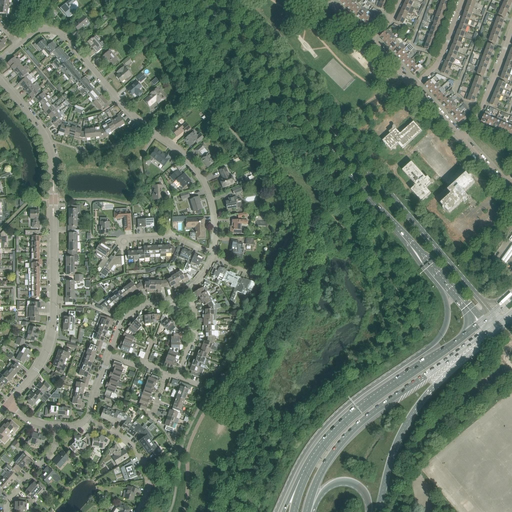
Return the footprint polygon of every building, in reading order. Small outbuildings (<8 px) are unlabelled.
[(69,0),(60,9),(67,17),(70,17),(76,12),(75,11),(76,10),(77,9),(77,8),(78,7),(78,5),(78,4),(77,3),(77,2),(76,1),(76,0),(69,0)] [(351,2),(347,7),(351,11),(356,6),(354,4),(355,2),(356,1),(355,0),(352,0),(351,2)] [(469,0),(467,6),(473,8),(475,2),(476,1),(473,0),(469,0)] [(379,8),(385,11),(387,5),(381,2),(379,8)] [(356,6),(351,11),(356,15),(361,10),(363,7),(358,3),(357,4),(356,6)] [(501,9),(508,11),(510,6),(504,3),(501,9)] [(405,4),(402,10),(408,13),(411,7),(405,4)] [(445,13),(447,7),(440,5),(438,11),(445,13)] [(467,6),(465,12),(471,14),(473,8),(467,6)] [(0,7),(0,13),(4,14),(3,17),(9,18),(10,14),(9,14),(10,9),(8,8),(0,7)] [(361,10),(356,15),(361,19),(366,14),(363,12),(366,9),(363,7),(361,10)] [(499,14),(505,17),(508,11),(501,9),(499,14)] [(402,10),(399,16),(406,19),(408,13),(402,10)] [(445,13),(438,11),(436,17),(443,19),(445,13)] [(471,14),(465,12),(463,18),(469,20),(471,14)] [(370,18),(366,14),(361,19),(366,23),(370,18)] [(432,15),(430,20),(432,21),(431,22),(434,22),(433,24),(440,26),(441,25),(443,19),(436,17),(432,15)] [(79,20),(73,25),(76,29),(71,34),(77,42),(81,38),(78,34),(80,32),(78,31),(82,27),(83,28),(86,25),(87,27),(91,24),(84,16),(80,19),(80,18),(79,20)] [(399,16),(397,22),(403,25),(406,19),(399,16)] [(496,23),(502,25),(504,19),(498,17),(496,23)] [(375,22),(370,18),(366,23),(371,28),(375,22)] [(469,20),(463,18),(461,24),(467,26),(469,20)] [(493,29),(500,31),(502,25),(496,23),(493,29)] [(433,26),(431,31),(437,34),(438,34),(440,28),(440,26),(433,24),(433,25),(433,26)] [(467,26),(461,24),(459,30),(458,30),(465,32),(467,26)] [(388,29),(380,37),(384,41),(390,37),(393,34),(388,29)] [(491,35),(498,37),(500,31),(493,29),(491,35)] [(465,32),(458,30),(456,36),(463,38),(465,32)] [(435,40),(437,34),(431,31),(429,37),(435,40)] [(393,34),(390,37),(384,41),(389,46),(397,39),(393,34)] [(92,38),(87,42),(93,49),(87,54),(90,57),(96,53),(96,54),(102,49),(101,48),(105,45),(104,44),(100,43),(97,40),(98,37),(97,36),(98,36),(97,35),(93,39),(92,38)] [(491,35),(489,41),(496,43),(498,37),(491,35)] [(39,36),(34,40),(36,43),(35,43),(42,51),(43,50),(46,48),(49,45),(44,39),(42,37),(41,38),(39,36)] [(463,38),(456,36),(454,41),(455,41),(454,42),(454,43),(460,45),(461,44),(463,38)] [(433,45),(435,40),(429,37),(427,43),(434,46),(433,45)] [(389,46),(393,51),(401,43),(397,39),(389,46)] [(53,42),(49,45),(46,48),(43,50),(49,56),(51,54),(52,53),(58,48),(53,42)] [(402,43),(401,43),(393,51),(397,55),(403,51),(406,48),(402,43)] [(431,52),(434,46),(427,43),(425,49),(431,52)] [(451,50),(457,53),(460,47),(459,47),(460,45),(454,43),(453,44),(451,50)] [(486,50),(493,52),(495,46),(488,43),(486,50)] [(414,48),(410,44),(408,46),(406,47),(410,52),(412,50),(414,48)] [(52,53),(57,59),(65,52),(59,46),(58,48),(52,53)] [(102,57),(101,58),(103,61),(107,65),(109,64),(111,67),(117,61),(114,58),(115,57),(112,53),(114,51),(111,48),(106,52),(107,53),(102,57)] [(28,49),(26,51),(25,52),(32,60),(35,57),(28,49)] [(451,50),(449,56),(455,59),(457,53),(451,50)] [(484,56),(490,58),(493,52),(486,50),(484,56)] [(397,55),(401,60),(407,55),(403,51),(397,55)] [(57,59),(53,62),(58,68),(59,68),(62,65),(68,60),(70,59),(65,52),(57,59)] [(480,54),(478,60),(481,62),(488,64),(490,58),(484,56),(480,54)] [(411,60),(407,55),(401,60),(406,65),(411,60)] [(455,59),(449,56),(446,62),(452,64),(455,59)] [(7,63),(11,67),(19,60),(18,58),(16,60),(14,57),(7,63)] [(11,67),(14,71),(21,65),(19,63),(21,61),(19,60),(11,67)] [(62,65),(59,68),(64,74),(66,72),(73,66),(68,60),(62,65)] [(415,64),(411,60),(406,65),(410,69),(415,64)] [(478,60),(476,66),(479,68),(486,70),(488,64),(481,62),(478,60)] [(446,61),(443,67),(450,70),(452,64),(446,62),(446,61)] [(21,65),(14,71),(18,75),(27,67),(28,66),(26,64),(23,67),(21,65)] [(414,74),(422,67),(420,64),(417,67),(415,64),(410,69),(414,74)] [(71,78),(79,72),(73,66),(66,72),(64,74),(69,80),(71,78)] [(27,67),(18,75),(20,78),(19,79),(21,81),(21,82),(29,75),(26,71),(29,68),(27,67)] [(123,67),(117,72),(119,74),(116,76),(121,82),(124,79),(125,80),(131,75),(125,68),(125,69),(123,67)] [(450,70),(443,67),(441,73),(448,76),(450,70)] [(503,73),(510,75),(511,69),(505,67),(503,73)] [(477,74),(484,76),(486,70),(479,68),(477,74)] [(84,78),(79,72),(71,78),(77,84),(78,83),(84,78)] [(142,73),(136,77),(141,83),(146,78),(142,73)] [(510,75),(503,73),(501,78),(508,81),(510,75)] [(21,81),(19,83),(20,84),(19,85),(19,86),(21,87),(22,87),(23,87),(33,79),(29,75),(21,82),(21,81)] [(81,86),(83,89),(90,83),(85,76),(84,78),(78,83),(77,84),(80,88),(81,86)] [(474,82),(481,85),(483,78),(478,77),(476,76),(474,82)] [(34,78),(33,79),(23,87),(26,91),(33,85),(31,83),(35,80),(34,78)] [(430,81),(425,85),(429,90),(434,85),(430,81)] [(500,81),(497,87),(504,90),(506,84),(500,81)] [(132,95),(134,93),(137,96),(141,93),(139,89),(141,87),(137,82),(128,90),(132,95)] [(434,85),(429,90),(433,95),(439,90),(438,90),(437,88),(440,86),(438,83),(437,82),(434,85)] [(472,88),(479,91),(481,85),(474,82),(472,88)] [(87,96),(88,95),(95,89),(90,83),(83,89),(80,91),(83,95),(85,93),(87,96)] [(26,91),(29,95),(39,86),(38,85),(35,87),(33,85),(26,91)] [(33,99),(34,98),(39,93),(41,92),(39,89),(41,88),(39,86),(29,95),(33,99)] [(439,90),(433,95),(437,100),(443,95),(446,92),(442,87),(438,90),(439,90)] [(504,90),(497,87),(495,93),(501,95),(504,90)] [(470,94),(476,97),(479,91),(472,88),(470,94)] [(93,101),(101,95),(95,89),(88,95),(90,97),(93,101)] [(151,95),(145,100),(149,106),(156,100),(158,103),(165,98),(157,89),(151,94),(151,95)] [(41,95),(39,93),(34,98),(36,101),(37,100),(40,103),(47,97),(43,92),(41,95)] [(467,93),(465,99),(468,100),(474,102),(474,103),(476,97),(470,94),(467,93)] [(501,95),(495,93),(492,99),(499,101),(501,95)] [(40,104),(39,105),(39,106),(40,107),(40,108),(41,108),(42,108),(49,102),(50,100),(51,100),(52,99),(48,95),(47,97),(40,103),(40,104)] [(93,101),(96,106),(99,110),(100,109),(102,112),(110,107),(109,106),(107,103),(107,102),(101,95),(93,101)] [(443,95),(437,100),(442,104),(447,99),(443,95)] [(454,101),(452,99),(450,97),(447,99),(442,104),(446,109),(454,101)] [(499,101),(492,99),(490,105),(496,107),(499,101)] [(49,102),(42,108),(45,111),(52,105),(50,104),(52,102),(51,100),(50,100),(49,102)] [(457,107),(458,106),(456,105),(457,104),(456,103),(454,101),(446,109),(450,113),(455,109),(456,109),(457,107)] [(52,105),(45,111),(48,115),(58,107),(57,105),(56,106),(54,104),(52,105)] [(450,113),(454,118),(460,113),(462,111),(460,109),(458,106),(457,107),(456,109),(455,109),(450,113)] [(60,109),(58,107),(48,115),(51,119),(60,112),(59,110),(60,109)] [(53,123),(56,128),(61,121),(65,115),(62,111),(61,111),(60,112),(51,119),(54,122),(53,123)] [(486,111),(481,122),(487,124),(490,117),(488,116),(489,113),(489,112),(489,113),(486,112),(486,111)] [(460,113),(454,118),(459,123),(467,116),(467,115),(465,113),(465,112),(461,115),(460,113)] [(118,117),(115,119),(120,127),(125,124),(119,114),(117,115),(118,117)] [(493,127),(498,116),(496,120),(490,117),(487,124),(493,127)] [(499,129),(502,122),(499,121),(501,118),(498,117),(498,116),(493,127),(499,129)] [(112,118),(110,120),(116,129),(120,127),(115,119),(113,120),(112,118)] [(508,125),(509,121),(507,125),(505,124),(507,120),(504,119),(503,118),(502,122),(499,129),(505,132),(508,125)] [(107,124),(111,132),(116,129),(110,120),(110,119),(105,122),(107,124)] [(64,136),(64,133),(67,123),(61,121),(56,128),(60,129),(59,131),(58,134),(64,136)] [(68,121),(67,123),(64,133),(66,134),(66,135),(68,135),(69,135),(73,122),(68,121)] [(73,122),(69,135),(70,135),(70,136),(72,137),(73,136),(74,136),(77,128),(78,124),(73,122)] [(185,133),(191,129),(186,123),(182,126),(179,123),(171,131),(172,131),(176,136),(176,137),(183,131),(185,133)] [(378,128),(370,136),(462,237),(492,209),(412,123),(408,126),(409,127),(405,132),(473,207),(478,203),(479,205),(462,220),(378,128)] [(103,129),(102,130),(105,138),(109,135),(108,134),(111,132),(107,124),(102,127),(103,129)] [(82,129),(77,128),(74,136),(74,138),(82,140),(83,132),(81,132),(82,129)] [(95,128),(96,137),(99,137),(100,138),(105,138),(102,130),(100,130),(100,128),(95,128)] [(84,132),(83,132),(82,140),(87,140),(87,138),(91,138),(89,129),(84,129),(84,132)] [(192,133),(184,140),(187,143),(190,146),(195,142),(197,144),(204,139),(200,133),(197,136),(197,135),(195,136),(192,133)] [(203,143),(195,150),(198,154),(199,153),(203,158),(201,160),(208,167),(217,159),(213,155),(211,157),(210,155),(211,154),(205,147),(206,147),(203,143)] [(150,156),(148,159),(151,162),(154,158),(159,162),(160,162),(165,165),(170,157),(165,154),(164,155),(162,154),(162,153),(156,148),(150,156)] [(225,168),(219,170),(223,178),(220,180),(223,188),(234,183),(230,175),(229,176),(225,168)] [(174,173),(170,177),(174,182),(173,183),(178,188),(179,187),(181,190),(183,188),(188,183),(188,184),(189,183),(190,182),(188,179),(189,179),(184,173),(182,175),(181,172),(177,176),(174,173)] [(162,185),(152,186),(152,190),(154,190),(154,194),(152,194),(153,200),(162,199),(162,189),(163,189),(162,185)] [(199,197),(189,199),(189,200),(193,212),(202,209),(199,201),(198,197),(199,197)] [(229,201),(226,202),(227,209),(237,207),(237,208),(242,208),(240,198),(237,199),(237,197),(228,198),(228,199),(229,199),(229,201)] [(79,206),(68,206),(68,209),(69,209),(69,213),(69,218),(77,218),(77,215),(79,212),(79,206)] [(115,212),(114,212),(115,218),(124,218),(125,230),(131,230),(130,218),(130,212),(127,212),(127,209),(115,209),(115,212)] [(38,211),(30,211),(30,219),(32,219),(32,228),(40,228),(39,218),(38,211)] [(140,215),(133,216),(133,225),(137,225),(137,229),(141,229),(141,228),(146,227),(145,219),(140,219),(140,215)] [(69,227),(68,227),(68,230),(75,230),(75,227),(77,227),(77,218),(69,218),(69,223),(69,227)] [(187,219),(186,219),(186,221),(186,227),(191,227),(196,227),(196,232),(196,233),(194,233),(193,233),(192,234),(191,234),(191,235),(191,236),(192,237),(193,237),(196,237),(204,237),(204,228),(205,228),(204,218),(187,219)] [(145,219),(146,227),(151,227),(151,228),(155,228),(155,224),(154,224),(154,219),(145,219)] [(230,226),(230,233),(237,233),(237,230),(240,230),(240,224),(247,224),(248,223),(248,222),(247,220),(232,220),(232,223),(234,223),(234,226),(230,226)] [(99,226),(98,230),(100,230),(100,235),(108,235),(108,229),(108,227),(109,227),(109,222),(107,222),(100,222),(100,226),(99,226)] [(75,230),(68,230),(68,233),(69,233),(69,242),(77,242),(77,234),(79,234),(79,230),(75,230)] [(230,246),(230,250),(231,251),(231,256),(235,256),(235,258),(242,259),(243,253),(244,248),(242,248),(243,244),(238,243),(239,242),(231,240),(230,246)] [(68,251),(68,254),(77,254),(77,251),(77,244),(77,242),(69,242),(69,251),(68,251)] [(100,243),(95,251),(97,252),(103,256),(101,259),(102,260),(104,261),(105,258),(106,257),(111,249),(105,245),(101,242),(100,243)] [(511,255),(511,242),(500,259),(506,263),(511,255)] [(171,246),(171,245),(165,245),(166,254),(171,253),(173,254),(175,250),(175,249),(175,248),(174,247),(173,247),(173,246),(172,246),(171,246)] [(187,261),(191,255),(192,253),(183,249),(178,247),(171,261),(175,262),(177,256),(187,261)] [(125,256),(125,260),(134,260),(133,251),(127,251),(128,256),(125,256)] [(66,257),(66,266),(74,266),(74,262),(77,262),(77,254),(68,254),(68,257),(66,257)] [(103,268),(100,273),(106,277),(111,270),(110,270),(114,265),(122,265),(121,256),(115,257),(114,256),(115,254),(113,257),(112,258),(110,257),(109,259),(108,260),(102,268),(103,268)] [(194,256),(191,255),(187,261),(183,271),(186,273),(188,270),(188,269),(189,269),(190,268),(190,267),(190,266),(191,264),(198,268),(200,263),(201,264),(202,263),(200,263),(203,258),(195,254),(194,256)] [(102,260),(98,266),(99,267),(102,268),(108,260),(105,258),(104,261),(102,260)] [(29,268),(40,268),(40,265),(42,265),(42,259),(40,259),(31,259),(29,259),(29,268)] [(213,269),(211,273),(213,274),(213,276),(217,278),(217,279),(215,284),(219,286),(223,279),(226,271),(227,271),(227,269),(223,267),(222,268),(220,267),(220,266),(215,264),(213,267),(213,269)] [(74,266),(66,266),(66,275),(74,275),(74,266)] [(181,271),(176,274),(181,282),(180,281),(182,280),(184,283),(192,278),(188,274),(187,275),(186,274),(184,276),(181,271)] [(229,272),(227,271),(226,271),(223,279),(232,283),(231,286),(235,288),(239,279),(240,279),(240,277),(237,276),(237,277),(235,276),(236,274),(230,271),(229,272)] [(181,282),(176,274),(171,277),(177,287),(180,285),(178,282),(180,281),(181,282)] [(177,287),(171,277),(164,281),(166,287),(170,285),(171,287),(173,286),(174,288),(177,287)] [(235,288),(229,301),(232,306),(235,300),(233,300),(236,294),(235,294),(237,291),(240,293),(242,290),(246,292),(245,295),(248,296),(251,290),(247,289),(251,281),(246,279),(243,278),(242,280),(240,279),(239,279),(235,288)] [(139,284),(141,290),(147,290),(147,293),(150,293),(150,281),(146,281),(146,280),(139,280),(140,284),(139,284)] [(74,281),(66,281),(66,290),(74,290),(74,281)] [(166,287),(164,281),(155,281),(155,290),(157,290),(157,293),(161,293),(161,287),(166,287)] [(202,288),(193,293),(194,296),(195,296),(196,295),(197,297),(199,296),(205,293),(204,292),(206,292),(208,290),(206,287),(209,286),(210,283),(205,281),(204,284),(205,284),(204,287),(202,288)] [(141,290),(139,284),(135,287),(132,282),(127,285),(133,293),(133,292),(134,291),(136,294),(141,290)] [(133,293),(127,285),(123,289),(130,298),(133,296),(131,294),(132,292),(133,293)] [(117,289),(112,292),(114,295),(121,304),(124,302),(122,300),(124,299),(119,292),(117,289)] [(130,298),(123,289),(119,292),(124,299),(125,298),(127,300),(130,298)] [(74,299),(74,290),(66,290),(66,299),(65,299),(65,302),(67,302),(72,302),(72,299),(74,299)] [(206,292),(204,292),(205,293),(199,296),(200,299),(198,300),(199,302),(209,297),(206,292)] [(121,304),(114,295),(110,298),(116,306),(115,305),(117,304),(119,306),(121,304)] [(209,297),(199,302),(200,303),(202,302),(204,306),(205,305),(207,307),(215,305),(211,298),(210,298),(209,298),(209,297)] [(116,306),(110,298),(106,302),(109,306),(106,308),(110,313),(115,309),(114,307),(115,305),(115,306),(116,306)] [(207,309),(203,310),(203,315),(205,315),(212,315),(216,315),(217,315),(217,308),(220,308),(219,304),(218,304),(215,305),(207,307),(207,309)] [(64,317),(64,324),(73,324),(74,318),(75,318),(75,312),(69,311),(69,317),(68,317),(68,316),(67,316),(65,316),(64,317)] [(139,316),(142,322),(145,322),(145,324),(151,324),(150,313),(149,313),(148,313),(147,313),(147,314),(148,316),(139,316)] [(151,313),(150,313),(151,324),(158,323),(159,321),(160,321),(163,314),(152,315),(152,314),(152,313),(151,313)] [(162,325),(166,329),(173,322),(173,321),(172,320),(171,320),(171,321),(170,322),(163,314),(160,321),(163,324),(162,325)] [(100,315),(97,323),(108,327),(109,325),(112,326),(114,320),(108,318),(100,315)] [(129,323),(138,330),(141,326),(139,325),(142,322),(139,316),(133,323),(131,322),(129,323)] [(24,332),(38,336),(39,333),(36,333),(37,328),(30,326),(29,327),(29,326),(29,323),(22,322),(22,325),(26,326),(24,332)] [(175,323),(174,322),(173,322),(166,329),(171,335),(180,331),(173,325),(175,323)] [(97,325),(96,328),(106,332),(108,327),(97,323),(97,325)] [(130,327),(124,333),(134,337),(134,335),(138,330),(129,323),(128,325),(130,327)] [(64,324),(63,330),(67,331),(70,331),(70,335),(74,335),(75,330),(73,330),(73,324),(64,324)] [(97,332),(96,334),(105,337),(106,332),(96,328),(94,331),(97,332)] [(170,335),(169,336),(169,343),(171,343),(182,343),(182,342),(182,341),(183,341),(183,338),(182,335),(180,335),(180,332),(180,331),(171,335),(170,335)] [(207,339),(216,341),(216,333),(218,333),(218,331),(203,331),(203,333),(206,333),(206,337),(207,337),(207,339)] [(26,341),(33,343),(35,338),(37,339),(38,336),(24,332),(24,334),(27,335),(26,341)] [(91,341),(94,342),(102,345),(103,342),(105,343),(107,340),(104,339),(105,337),(96,334),(93,333),(91,338),(92,339),(91,341)] [(124,340),(132,342),(134,337),(124,333),(123,336),(125,337),(124,340)] [(121,338),(120,341),(121,342),(120,344),(130,348),(133,349),(135,344),(132,342),(124,340),(121,338)] [(214,345),(216,341),(207,339),(207,340),(206,342),(204,341),(203,344),(199,343),(199,345),(211,349),(216,351),(217,349),(215,348),(214,346),(214,345)] [(90,344),(88,349),(96,352),(97,351),(100,352),(102,345),(94,342),(93,345),(90,344)] [(173,348),(173,352),(180,354),(180,350),(182,350),(182,349),(183,348),(183,346),(183,345),(182,345),(182,344),(182,343),(171,343),(171,348),(173,348)] [(124,351),(129,353),(130,348),(120,344),(119,346),(119,345),(117,349),(124,351)] [(202,348),(200,351),(207,353),(207,354),(209,354),(211,349),(199,345),(198,346),(202,348)] [(18,348),(17,352),(20,353),(29,359),(31,356),(28,354),(30,351),(23,347),(21,350),(18,348)] [(58,353),(56,358),(65,361),(66,357),(68,358),(71,351),(67,349),(65,352),(59,350),(58,353)] [(94,358),(96,352),(88,349),(87,351),(84,350),(83,353),(94,358)] [(180,354),(173,352),(169,350),(167,355),(175,358),(178,360),(180,356),(179,356),(179,355),(180,354)] [(205,359),(207,354),(207,353),(200,351),(199,350),(198,354),(192,352),(192,354),(205,359)] [(16,360),(23,364),(25,360),(28,361),(29,359),(20,353),(17,352),(16,353),(19,355),(16,360)] [(92,363),(94,358),(83,353),(82,357),(81,359),(92,363)] [(196,357),(195,361),(201,363),(205,365),(205,364),(207,365),(208,360),(205,359),(192,354),(191,355),(196,357)] [(167,355),(165,360),(176,364),(176,363),(176,362),(177,363),(178,360),(175,358),(167,355)] [(65,361),(56,358),(54,362),(53,366),(59,368),(58,371),(62,373),(64,370),(65,366),(63,365),(65,361)] [(90,368),(92,363),(81,359),(81,361),(80,364),(90,368)] [(176,364),(165,360),(164,366),(167,367),(171,368),(172,369),(173,366),(174,366),(175,366),(176,364)] [(203,369),(205,365),(201,363),(195,361),(194,360),(192,364),(188,362),(188,364),(203,369)] [(113,367),(115,368),(114,370),(122,373),(124,368),(121,367),(122,364),(114,361),(113,366),(112,366),(112,367),(113,367)] [(10,363),(8,365),(17,373),(21,368),(15,362),(12,365),(10,363)] [(90,368),(80,364),(78,367),(81,368),(80,370),(89,373),(90,368)] [(190,374),(192,375),(200,378),(203,369),(188,364),(187,365),(191,367),(190,370),(191,371),(190,374)] [(9,369),(7,371),(13,377),(17,373),(8,365),(6,367),(9,369)] [(84,377),(83,380),(88,382),(91,376),(88,375),(89,373),(80,370),(79,375),(84,377)] [(122,373),(114,370),(113,373),(110,372),(109,375),(120,378),(122,379),(123,376),(125,377),(126,375),(122,373)] [(13,377),(7,371),(3,376),(8,381),(9,382),(13,377)] [(53,372),(50,375),(53,377),(61,383),(63,380),(66,377),(65,376),(62,377),(61,378),(55,374),(53,372)] [(0,381),(4,385),(8,381),(3,376),(2,375),(0,373),(0,381)] [(158,383),(160,378),(147,373),(145,379),(147,380),(146,382),(158,386),(159,383),(158,383)] [(109,375),(109,377),(111,378),(110,380),(118,383),(119,381),(120,378),(109,375)] [(88,382),(83,380),(82,383),(77,382),(75,388),(84,389),(84,387),(87,388),(88,382)] [(107,383),(106,385),(116,388),(117,386),(118,386),(118,387),(121,388),(122,385),(119,384),(118,383),(110,380),(109,383),(107,383)] [(37,384),(35,387),(39,390),(40,391),(38,393),(47,401),(52,395),(49,392),(47,393),(46,395),(45,394),(44,393),(45,391),(50,386),(46,382),(43,385),(40,382),(37,385),(37,384)] [(158,387),(158,386),(146,382),(145,387),(155,391),(156,389),(156,390),(157,387),(158,387)] [(179,391),(187,394),(187,393),(188,393),(189,393),(191,386),(189,385),(180,382),(179,384),(178,387),(180,388),(179,391)] [(106,385),(105,387),(107,388),(104,395),(106,396),(116,400),(117,396),(116,394),(114,393),(116,388),(106,385)] [(143,390),(143,393),(151,396),(152,393),(154,393),(155,391),(145,387),(143,390)] [(171,395),(185,399),(187,394),(179,391),(173,389),(171,395)] [(29,398),(27,401),(29,403),(28,403),(29,404),(30,405),(31,406),(31,405),(33,406),(39,399),(44,404),(47,401),(38,393),(37,392),(36,392),(37,393),(37,392),(38,393),(36,395),(35,395),(35,394),(31,391),(29,393),(30,394),(27,396),(29,398)] [(138,397),(141,398),(151,401),(152,399),(150,398),(151,396),(140,392),(138,397)] [(175,402),(183,405),(185,399),(171,395),(171,396),(176,398),(175,402)] [(81,402),(82,400),(73,398),(72,404),(78,405),(77,408),(83,409),(84,403),(81,402)] [(140,408),(145,410),(148,403),(150,404),(151,401),(141,398),(139,403),(141,404),(140,408)] [(183,405),(175,402),(174,405),(171,404),(171,406),(173,407),(172,410),(173,411),(178,413),(181,414),(183,406),(182,406),(183,405)] [(53,415),(58,415),(58,407),(50,406),(50,408),(46,408),(45,416),(53,417),(53,415)] [(67,408),(58,407),(58,415),(62,416),(62,417),(71,418),(71,409),(67,408)] [(107,411),(104,410),(101,417),(107,420),(112,409),(108,407),(107,411)] [(112,409),(107,420),(114,423),(116,420),(120,422),(124,414),(116,411),(116,412),(112,411),(112,409)] [(179,419),(181,414),(178,413),(173,411),(172,410),(169,409),(168,411),(169,413),(163,411),(163,413),(176,418),(179,419)] [(168,416),(166,420),(174,423),(176,418),(163,413),(162,415),(168,416)] [(124,414),(120,422),(124,424),(121,428),(127,432),(133,425),(130,423),(131,421),(129,419),(130,418),(124,414)] [(163,423),(162,424),(166,426),(165,429),(173,432),(174,428),(172,428),(174,423),(166,420),(165,423),(163,423)] [(14,432),(18,427),(11,421),(9,424),(8,423),(6,425),(4,424),(2,427),(9,433),(12,430),(14,432)] [(133,425),(127,432),(133,437),(137,432),(140,435),(145,430),(146,429),(143,427),(142,427),(138,424),(136,427),(133,425)] [(6,436),(9,433),(2,427),(0,429),(0,439),(5,443),(9,438),(6,436)] [(139,441),(143,448),(152,442),(150,438),(152,437),(146,429),(145,430),(140,435),(143,438),(139,441)] [(39,434),(32,433),(31,439),(28,438),(27,442),(35,445),(36,443),(43,446),(46,437),(39,436),(39,434)] [(81,440),(81,435),(74,436),(75,442),(74,443),(69,447),(73,453),(76,451),(75,450),(77,449),(78,450),(79,450),(80,448),(83,449),(82,450),(85,451),(86,450),(85,449),(87,444),(82,442),(81,441),(81,440)] [(100,438),(94,438),(93,447),(105,448),(109,440),(101,436),(100,438)] [(15,440),(12,444),(17,449),(21,445),(15,440)] [(152,442),(143,448),(148,455),(152,452),(155,455),(162,451),(156,443),(154,445),(152,442)] [(116,445),(110,450),(115,456),(112,458),(114,461),(117,459),(119,463),(128,457),(126,453),(124,450),(122,452),(116,445)] [(68,457),(62,452),(62,453),(58,458),(57,457),(53,462),(59,468),(68,457)] [(14,467),(19,471),(21,468),(21,469),(24,465),(25,466),(26,464),(27,465),(31,461),(30,460),(23,454),(15,463),(16,464),(14,467)] [(131,461),(120,468),(122,472),(126,470),(128,476),(124,478),(125,480),(137,476),(134,467),(135,466),(131,461)] [(11,484),(17,477),(11,473),(14,470),(7,464),(2,469),(7,474),(4,477),(11,484)] [(45,472),(41,477),(47,483),(51,477),(52,478),(57,482),(59,480),(60,479),(56,475),(56,474),(49,468),(48,468),(47,467),(44,471),(45,472)] [(0,488),(2,487),(5,490),(11,484),(4,477),(0,482),(0,481),(0,488)] [(32,484),(29,487),(36,494),(37,495),(42,489),(44,491),(46,488),(39,482),(37,485),(34,482),(32,484)] [(126,491),(123,498),(133,501),(135,494),(137,489),(128,486),(126,491)] [(34,496),(36,494),(29,487),(26,491),(24,493),(29,497),(27,499),(32,504),(37,499),(34,496)] [(17,510),(16,511),(25,511),(26,510),(27,503),(15,502),(15,508),(15,510),(17,510)]
